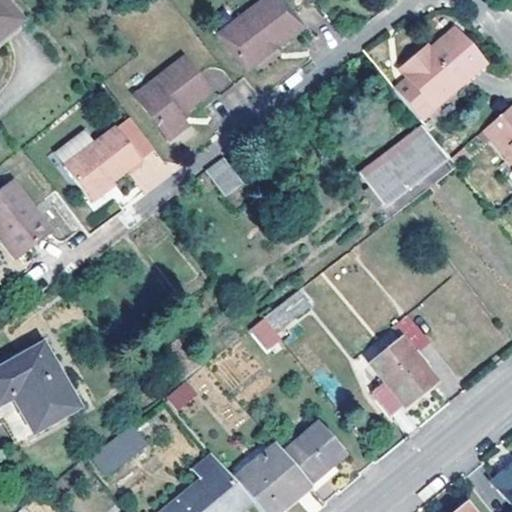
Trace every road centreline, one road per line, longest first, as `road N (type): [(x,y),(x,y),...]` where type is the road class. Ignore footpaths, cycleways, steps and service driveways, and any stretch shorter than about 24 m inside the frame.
road 1 (residential): [(92,241),(414,0)]
road 2 (tertiary): [(370,511),(511,394)]
